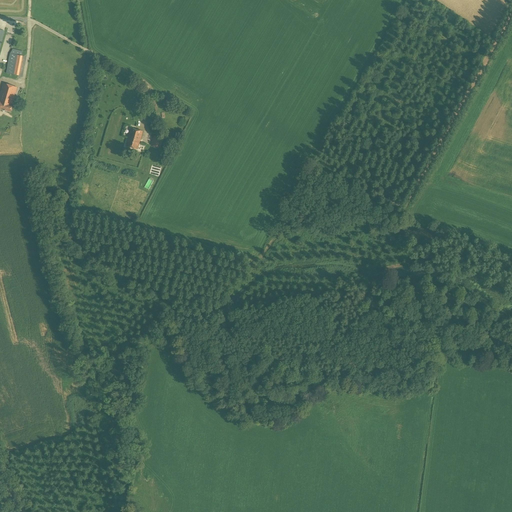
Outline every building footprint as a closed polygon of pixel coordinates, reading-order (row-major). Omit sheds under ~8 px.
[(18,75),(22,56),(10,54),(6,73),(18,75)] [(0,109),(3,110),(10,86),(3,84),(0,95),(0,109)] [(10,86),(3,110),(11,112),(13,105),(12,105),(17,88),(10,86)] [(137,149),(142,131),(131,128),(126,146),(137,149)] [(160,148),(163,138),(154,136),(151,146),(160,148)] [(151,174),(159,176),(162,167),(153,164),(151,174)] [(145,187),(149,190),(154,181),(150,178),(145,187)]
